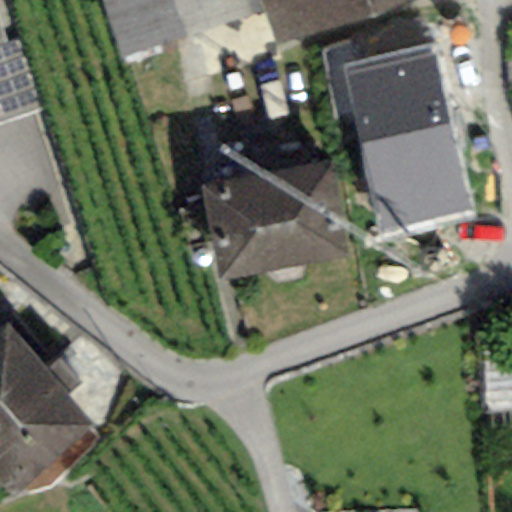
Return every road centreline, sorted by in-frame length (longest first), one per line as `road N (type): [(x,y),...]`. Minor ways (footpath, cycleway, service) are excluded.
road 1 (residential): [(0,240),(163,371),(200,383),(511,275)]
road 2 (residential): [(490,0),(511,175)]
